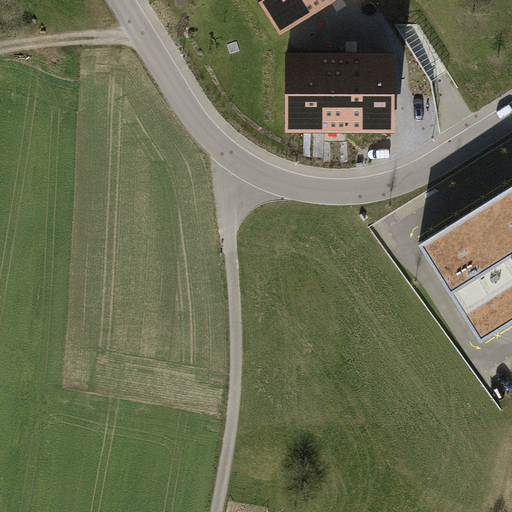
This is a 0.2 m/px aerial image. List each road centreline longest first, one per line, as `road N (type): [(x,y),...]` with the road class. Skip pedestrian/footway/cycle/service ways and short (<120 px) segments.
road 1 (unclassified): [(126,0),(210,137),(246,170),(297,191),(351,188),(421,166),(511,110)]
road 2 (track): [(214,511),(231,419),(229,226),(246,170)]
